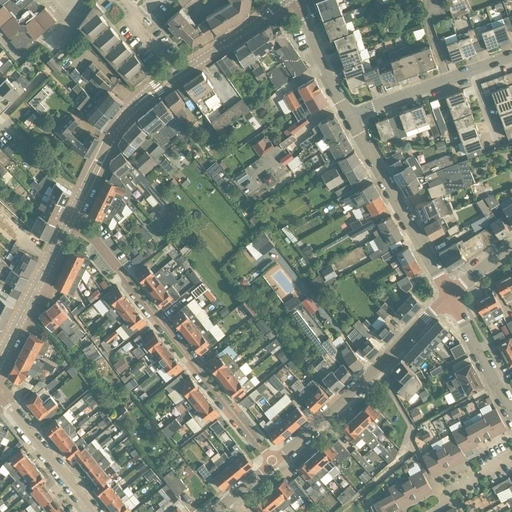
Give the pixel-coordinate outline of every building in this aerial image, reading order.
[(0,0),(0,27),(9,38),(10,38),(12,40),(10,41),(18,50),(21,54),(24,51),(25,51),(33,43),(31,41),(34,39),(35,39),(56,20),(45,8),(41,11),(31,1),(32,0),(0,0)] [(207,19),(217,35),(248,15),(250,0),(232,0),(234,2),(207,19)] [(318,0),(316,1),(319,11),(338,4),(343,2),(348,0),(318,0)] [(466,0),(445,0),(452,18),(472,12),(467,2),(466,0)] [(103,12),(95,3),(79,28),(132,88),(146,75),(144,72),(141,69),(144,66),(134,55),(133,56),(129,53),(131,51),(122,41),(121,42),(117,39),(119,38),(110,28),(109,29),(105,25),(106,24),(100,16),(103,12)] [(341,14),(338,4),(319,11),(322,20),(341,14)] [(217,35),(207,19),(206,19),(196,25),(181,9),(165,23),(177,36),(180,34),(191,47),(196,44),(198,47),(217,35)] [(326,30),(345,23),(341,14),(322,20),(326,30)] [(506,32),(511,29),(511,28),(508,17),(490,23),(498,45),(510,41),(506,32)] [(348,33),(355,30),(351,21),(345,23),(326,30),(329,40),(333,38),(348,33)] [(487,50),(498,45),(490,23),(486,25),(488,30),(481,32),(479,27),(473,29),(478,42),(483,40),(487,50)] [(266,72),(268,77),(276,89),(307,69),(288,40),(280,26),(270,24),(246,41),(266,72)] [(337,48),(356,41),(362,38),(358,29),(355,30),(348,33),(333,38),(337,48)] [(462,39),(461,34),(456,36),(457,40),(464,58),(475,54),(472,44),(478,42),(473,29),(467,32),(469,37),(462,39)] [(464,58),(457,40),(446,44),(445,40),(438,42),(446,64),(464,58)] [(259,83),(268,77),(266,72),(246,41),(234,49),(244,66),(250,62),(255,69),(252,71),(256,77),(255,77),(257,80),(259,83)] [(340,57),(359,50),(356,41),(337,48),(340,57)] [(416,72),(409,54),(407,46),(397,50),(406,75),(416,72)] [(419,50),(426,68),(436,65),(429,46),(419,50)] [(60,50),(53,57),(57,61),(64,55),(60,50)] [(344,67),(360,61),(363,60),(359,50),(340,57),(344,67)] [(397,79),(406,75),(397,50),(388,53),(393,67),(397,79)] [(416,72),(426,68),(419,50),(409,54),(416,72)] [(225,76),(237,69),(227,55),(216,62),(225,76)] [(59,76),(64,71),(52,57),(46,63),(59,76)] [(0,70),(3,74),(13,64),(9,60),(0,68),(0,70)] [(364,71),(360,61),(344,67),(342,68),(346,78),(360,73),(364,71)] [(92,63),(81,76),(81,77),(88,83),(90,81),(103,95),(113,84),(92,63)] [(364,71),(360,73),(346,78),(344,78),(349,89),(366,83),(372,81),(373,84),(381,81),(379,73),(379,72),(377,67),(364,71)] [(398,82),(397,79),(393,67),(379,72),(379,73),(381,81),(382,84),(389,82),(390,85),(398,82)] [(81,77),(81,76),(75,70),(69,75),(76,83),(76,82),(80,78),(81,77)] [(184,85),(190,94),(204,114),(210,110),(204,101),(215,94),(212,89),(213,88),(202,72),(184,85)] [(506,86),(508,86),(511,84),(508,74),(502,76),(506,86)] [(501,88),(506,86),(502,76),(497,78),(501,88)] [(495,90),(501,88),(497,78),(491,79),(495,90)] [(11,83),(6,79),(0,85),(0,100),(2,102),(6,97),(13,103),(25,90),(16,81),(13,81),(11,83)] [(304,100),(321,91),(314,79),(283,97),(284,98),(276,102),(284,116),(294,109),(305,101),(304,100)] [(490,92),(491,92),(495,90),(491,79),(486,82),(490,92)] [(484,94),(490,92),(486,82),(480,84),(484,94)] [(183,100),(190,94),(184,85),(177,90),(183,100)] [(495,103),(511,97),(511,96),(508,86),(506,86),(501,88),(495,90),(491,92),(495,103)] [(99,91),(92,100),(95,102),(110,118),(123,103),(107,90),(103,95),(99,91)] [(186,128),(193,123),(186,116),(187,115),(180,108),(185,105),(176,90),(164,97),(174,113),(186,128)] [(449,108),(466,102),(462,90),(445,97),(449,108)] [(95,102),(92,100),(90,98),(90,97),(84,91),(73,103),(81,110),(85,115),(101,129),(102,128),(110,118),(95,102)] [(288,128),(292,134),(309,123),(305,117),(311,112),(327,102),(321,91),(304,100),(305,101),(294,109),(300,119),(288,128)] [(499,115),(511,110),(511,97),(495,103),(499,115)] [(242,116),(250,110),(242,99),(211,122),(218,131),(241,114),(242,116)] [(436,119),(442,117),(439,108),(440,107),(438,99),(430,102),(436,119)] [(166,124),(173,133),(182,126),(174,115),(162,100),(153,107),(166,124)] [(453,119),(470,113),(466,102),(449,108),(453,119)] [(410,110),(416,127),(427,123),(433,138),(439,136),(431,113),(425,115),(421,105),(410,110)] [(152,134),(158,142),(168,133),(171,138),(175,135),(173,133),(166,124),(153,107),(138,120),(151,135),(152,134)] [(404,131),(416,127),(410,110),(398,114),(402,124),(396,126),(401,138),(406,136),(404,131)] [(503,126),(511,122),(511,110),(499,115),(503,126)] [(20,122),(35,136),(40,130),(32,122),(37,116),(32,111),(20,122)] [(457,131),(474,124),(470,113),(453,119),(457,131)] [(82,143),(70,132),(79,123),(70,114),(54,131),(70,147),(71,147),(88,156),(99,138),(89,133),(82,143)] [(325,134),(340,126),(334,115),(312,129),(315,134),(310,137),(300,145),(303,150),(300,153),(297,155),(298,156),(308,149),(319,141),(325,134)] [(401,138),(396,126),(390,128),(386,118),(374,122),(381,140),(393,135),(394,140),(393,141),(397,154),(405,150),(400,138),(401,138)] [(127,157),(136,148),(148,135),(135,122),(123,135),(118,144),(127,157)] [(507,138),(507,137),(511,135),(511,122),(503,126),(507,138)] [(214,128),(211,124),(205,128),(208,132),(214,128)] [(461,142),(479,136),(474,124),(457,131),(461,142)] [(329,147),(346,137),(340,126),(325,134),(319,141),(308,149),(298,156),(303,163),(306,161),(325,148),(325,150),(329,147)] [(446,128),(440,130),(442,137),(448,134),(446,128)] [(222,129),(218,131),(217,132),(221,138),(226,134),(222,129)] [(215,135),(213,133),(210,136),(207,133),(202,137),(205,140),(204,141),(205,142),(215,135)] [(292,134),(279,144),(282,150),(296,140),(292,134)] [(479,136),(461,142),(468,159),(481,154),(479,149),(483,147),(479,136)] [(329,147),(325,150),(326,151),(320,155),(325,164),(352,148),(346,137),(329,147)] [(266,145),(262,139),(252,146),(260,157),(274,148),(270,142),(266,145)] [(444,141),(435,144),(438,153),(447,149),(444,141)] [(17,149),(10,143),(4,150),(11,156),(17,149)] [(171,162),(162,153),(164,151),(158,145),(149,154),(154,160),(155,160),(163,169),(171,162)] [(154,160),(149,154),(145,151),(132,162),(134,164),(141,174),(142,173),(156,162),(154,160)] [(345,171),(361,163),(354,151),(338,159),(341,165),(335,168),(334,167),(321,175),(325,183),(338,176),(345,171)] [(138,187),(136,185),(140,182),(146,188),(151,184),(142,173),(141,174),(134,164),(132,165),(121,152),(107,164),(112,172),(122,184),(131,193),(138,187)] [(388,167),(399,185),(416,175),(425,175),(425,176),(435,172),(454,165),(450,154),(420,166),(416,158),(410,157),(401,163),(400,160),(388,167)] [(261,166),(258,160),(251,164),(255,170),(261,166)] [(473,179),(466,160),(454,165),(435,172),(437,179),(439,179),(441,183),(429,188),(433,199),(440,197),(475,183),(473,179)] [(338,176),(325,183),(327,187),(324,188),(326,191),(343,182),(342,180),(347,176),(351,183),(367,174),(361,163),(345,171),(338,176)] [(249,177),(245,171),(235,178),(240,184),(249,177)] [(132,194),(131,193),(122,184),(112,172),(109,181),(106,180),(106,179),(101,188),(119,197),(121,199),(126,203),(132,194)] [(428,182),(437,179),(435,172),(425,176),(425,175),(416,175),(399,185),(406,196),(422,187),(420,184),(428,182)] [(51,198),(64,206),(71,193),(66,190),(65,190),(54,182),(47,175),(38,184),(34,180),(34,181),(51,198)] [(173,179),(169,183),(174,188),(178,184),(173,179)] [(187,179),(181,185),(185,188),(190,183),(187,179)] [(60,215),(64,206),(51,198),(34,181),(31,184),(43,195),(39,204),(60,215)] [(359,207),(379,195),(372,183),(359,190),(357,187),(352,190),(338,198),(336,199),(341,207),(352,200),(356,206),(346,211),(347,213),(359,206),(359,207)] [(163,208),(168,204),(151,184),(146,188),(163,208)] [(338,198),(352,190),(349,184),(335,192),(338,198)] [(511,202),(501,209),(505,215),(507,218),(511,226),(511,187),(508,189),(511,193),(511,202)] [(122,213),(126,203),(121,199),(119,197),(101,188),(97,197),(103,201),(117,207),(122,213)] [(379,195),(359,207),(365,218),(371,215),(386,207),(379,195)] [(491,209),(499,203),(494,195),(484,198),(491,209)] [(122,213),(117,207),(103,201),(97,197),(93,206),(106,212),(113,216),(119,223),(125,217),(122,213)] [(436,220),(441,217),(452,213),(449,203),(443,205),(440,197),(433,199),(432,199),(414,206),(419,219),(435,213),(436,220)] [(507,218),(505,215),(500,218),(499,217),(496,219),(492,213),(491,213),(482,199),(476,202),(485,217),(489,224),(490,226),(499,239),(509,232),(502,221),(507,218)] [(55,225),(60,215),(39,204),(37,208),(35,211),(39,215),(55,225)] [(109,224),(113,216),(106,212),(93,206),(88,216),(89,216),(100,221),(101,222),(107,224),(109,224)] [(170,220),(175,215),(171,211),(166,216),(170,220)] [(55,225),(39,215),(35,224),(23,213),(20,220),(32,231),(47,240),(55,225)] [(253,226),(261,219),(256,213),(248,220),(253,226)] [(376,237),(396,226),(391,216),(377,223),(380,228),(373,232),(376,237)] [(441,217),(436,220),(423,227),(431,239),(444,232),(444,231),(446,230),(449,236),(459,230),(456,224),(456,225),(448,229),(441,217)] [(474,232),(489,224),(485,217),(470,225),(474,232)] [(160,219),(157,222),(162,228),(168,223),(165,219),(160,219)] [(358,228),(362,225),(359,219),(350,224),(353,230),(358,228)] [(362,225),(358,228),(361,233),(375,225),(372,220),(362,225)] [(152,237),(143,226),(137,231),(147,241),(152,237)] [(285,226),(281,229),(293,243),(297,240),(285,226)] [(381,256),(391,250),(389,245),(403,238),(396,226),(376,237),(373,239),(379,249),(369,254),(372,260),(381,256)] [(498,239),(499,239),(490,226),(463,243),(461,240),(456,244),(438,253),(442,260),(449,270),(467,259),(467,258),(498,239)] [(361,233),(358,228),(353,230),(349,232),(352,238),(361,233)] [(263,255),(275,246),(264,232),(252,241),(263,255)] [(148,256),(154,251),(148,244),(142,249),(148,256)] [(178,255),(169,244),(161,250),(165,255),(167,253),(172,259),(178,255)] [(305,256),(313,252),(309,245),(301,250),(305,256)] [(14,271),(28,277),(37,260),(23,253),(24,252),(15,248),(12,246),(10,252),(15,255),(9,266),(14,271)] [(140,252),(136,246),(130,250),(135,256),(140,252)] [(179,250),(184,257),(191,251),(188,247),(184,247),(179,250)] [(395,269),(414,258),(408,247),(396,254),(402,265),(395,269)] [(391,250),(381,256),(383,261),(394,255),(391,250)] [(67,260),(85,269),(89,260),(80,256),(80,255),(71,251),(67,260)] [(136,266),(146,258),(142,252),(132,260),(136,266)] [(181,265),(187,260),(182,255),(176,260),(181,265)] [(14,271),(9,266),(0,258),(0,275),(5,280),(4,281),(12,288),(8,295),(16,299),(28,277),(14,271)] [(414,258),(395,269),(399,276),(406,272),(408,276),(420,269),(414,258)] [(142,283),(154,274),(149,268),(154,264),(150,259),(145,263),(133,272),(142,283)] [(81,278),(85,269),(67,260),(62,269),(81,278)] [(187,260),(181,265),(184,269),(190,264),(187,260)] [(336,280),(329,266),(321,271),(328,284),(336,280)] [(148,291),(165,278),(171,273),(168,269),(165,272),(162,267),(154,274),(142,283),(148,291)] [(76,288),(81,278),(62,269),(58,279),(76,288)] [(310,281),(315,288),(323,281),(318,275),(310,281)] [(195,285),(200,280),(196,276),(191,280),(195,285)] [(399,287),(409,281),(407,276),(396,283),(399,287)] [(154,299),(171,285),(165,278),(148,291),(154,299)] [(511,293),(504,278),(494,283),(501,295),(500,296),(501,298),(502,297),(505,304),(511,300),(511,293)] [(72,295),(76,288),(58,279),(54,286),(67,293),(72,295)] [(104,290),(109,286),(104,280),(99,283),(104,290)] [(409,281),(399,287),(406,293),(412,286),(409,281)] [(207,289),(202,283),(191,292),(196,298),(204,292),(212,302),(217,299),(208,288),(207,289)] [(171,285),(154,299),(163,310),(171,303),(172,303),(177,300),(180,297),(177,293),(171,285)] [(108,310),(126,297),(117,286),(100,300),(108,310)] [(92,295),(95,299),(101,295),(97,290),(91,295),(92,295)] [(491,311),(494,318),(502,313),(500,307),(501,307),(499,305),(494,296),(494,297),(492,293),(483,298),(491,311)] [(65,306),(70,302),(64,294),(59,297),(60,298),(65,306)] [(403,303),(413,313),(422,304),(411,294),(403,303)] [(90,303),(95,299),(92,295),(91,295),(87,298),(90,303)] [(0,326),(2,328),(14,306),(0,296),(0,326)] [(108,310),(108,311),(114,318),(115,318),(132,305),(126,297),(108,310)] [(179,329),(195,316),(203,309),(194,298),(170,318),(179,329)] [(488,320),(494,318),(491,311),(483,298),(476,301),(477,302),(474,304),(473,308),(477,309),(486,325),(490,323),(488,320)] [(250,319),(258,312),(247,299),(239,305),(250,319)] [(74,317),(73,315),(70,318),(68,316),(67,316),(55,302),(46,310),(74,344),(80,339),(81,341),(89,335),(74,317)] [(311,314),(317,309),(312,302),(305,307),(311,314)] [(393,311),(385,302),(380,307),(388,314),(389,316),(393,311)] [(82,303),(73,310),(70,312),(73,315),(74,317),(78,314),(80,312),(85,308),(82,303)] [(405,322),(413,313),(403,303),(394,312),(405,322)] [(132,305),(115,318),(117,321),(121,325),(138,312),(132,305)] [(225,307),(219,312),(223,318),(230,313),(225,307)] [(329,338),(321,343),(305,322),(310,319),(302,307),(292,315),(321,354),(321,355),(332,370),(331,371),(343,383),(353,375),(343,364),(347,361),(355,372),(356,371),(337,348),(329,338)] [(383,320),(388,314),(380,307),(375,313),(383,320)] [(69,348),(74,344),(46,310),(39,317),(51,332),(52,331),(56,336),(58,335),(62,340),(69,348)] [(124,340),(129,336),(147,323),(138,312),(121,325),(116,330),(118,333),(124,340)] [(185,337),(201,324),(195,316),(179,329),(185,337)] [(113,323),(111,321),(109,318),(104,322),(108,327),(112,324),(113,323)] [(353,325),(360,332),(351,340),(369,359),(379,350),(368,339),(373,335),(361,324),(362,323),(358,319),(353,325)] [(376,331),(365,320),(362,323),(361,324),(373,335),(381,344),(384,341),(386,342),(396,332),(386,321),(376,331)] [(429,330),(439,339),(448,330),(438,321),(429,330)] [(104,322),(99,326),(103,331),(108,327),(104,322)] [(266,323),(260,329),(264,334),(271,329),(266,323)] [(202,335),(207,331),(201,324),(185,337),(191,344),(202,335)] [(504,335),(509,333),(505,325),(501,327),(504,335)] [(272,329),(265,334),(270,340),(276,335),(272,329)] [(116,330),(101,342),(100,343),(107,353),(112,349),(107,343),(118,333),(116,330)] [(202,335),(191,344),(200,355),(217,342),(208,330),(207,331),(202,335)] [(431,348),(439,339),(429,330),(421,339),(431,348)] [(151,351),(162,343),(153,331),(145,337),(142,339),(139,335),(134,339),(140,347),(144,352),(146,355),(150,351),(151,351)] [(495,343),(504,339),(501,332),(492,336),(495,343)] [(96,346),(100,343),(101,342),(95,334),(90,338),(96,346)] [(24,346),(37,353),(43,356),(49,345),(29,335),(24,346)] [(503,357),(511,351),(511,337),(510,339),(499,345),(501,349),(500,350),(503,357)] [(270,353),(281,344),(276,339),(266,347),(270,353)] [(423,357),(431,348),(421,339),(413,348),(423,357)] [(121,356),(133,346),(130,341),(117,351),(121,356)] [(337,348),(356,371),(364,364),(346,341),(337,348)] [(91,364),(101,357),(92,343),(82,350),(91,364)] [(151,363),(168,350),(162,343),(151,351),(150,351),(146,355),(145,355),(146,357),(151,363)] [(455,359),(465,354),(460,344),(450,349),(455,359)] [(34,358),(37,353),(24,346),(18,356),(39,367),(40,367),(41,368),(43,363),(34,358)] [(238,356),(230,346),(218,355),(217,354),(206,363),(215,374),(233,360),(238,356)] [(414,366),(423,357),(413,348),(404,357),(414,366)] [(284,349),(276,355),(283,363),(290,357),(284,349)] [(162,366),(174,357),(168,350),(151,363),(154,366),(155,366),(158,370),(162,366)] [(511,351),(503,357),(507,363),(508,362),(510,366),(511,365),(511,351)] [(302,363),(304,367),(308,364),(306,360),(309,358),(305,353),(297,359),(301,364),(302,363)] [(334,392),(343,383),(331,371),(332,370),(321,355),(311,363),(314,368),(310,371),(316,380),(320,376),(322,379),(318,383),(330,396),(334,392)] [(37,371),(39,367),(18,356),(13,367),(26,374),(30,367),(37,371)] [(123,357),(113,365),(120,374),(129,367),(123,357)] [(174,357),(162,366),(171,378),(183,368),(174,357)] [(287,363),(292,369),(300,363),(295,357),(287,363)] [(448,389),(476,374),(468,358),(452,366),(454,371),(456,376),(445,382),(448,389)] [(144,360),(130,371),(135,377),(148,365),(144,360)] [(221,382),(239,368),(233,360),(215,374),(221,382)] [(421,383),(414,374),(401,360),(391,371),(397,378),(391,384),(393,386),(407,400),(421,384),(421,383)] [(49,364),(46,371),(52,373),(55,367),(49,364)] [(72,377),(78,373),(72,366),(67,371),(72,377)] [(432,377),(443,371),(440,366),(429,372),(432,377)] [(23,380),(26,374),(13,367),(9,373),(11,374),(9,378),(31,390),(35,395),(43,388),(47,385),(39,381),(34,386),(23,380)] [(227,390),(239,381),(238,381),(245,375),(239,368),(221,382),(227,390)] [(283,375),(279,370),(275,374),(279,379),(283,375)] [(414,374),(421,383),(426,380),(420,370),(414,374)] [(124,375),(120,377),(125,384),(129,382),(133,378),(135,377),(130,371),(129,372),(130,374),(126,378),(124,375)] [(280,391),(285,387),(274,374),(269,379),(280,391)] [(473,398),(486,391),(476,374),(448,389),(455,402),(471,394),(473,398)] [(182,399),(198,387),(189,376),(185,380),(180,375),(165,387),(170,393),(174,389),(182,399)] [(238,381),(239,381),(227,390),(236,401),(245,394),(244,394),(254,386),(249,380),(245,375),(238,381)] [(310,394),(320,405),(328,397),(311,379),(303,387),(310,394)] [(129,382),(125,384),(125,385),(129,390),(133,387),(129,382)] [(256,389),(260,393),(268,388),(264,383),(256,389)] [(186,409),(204,395),(198,387),(182,399),(183,400),(180,402),(186,409)] [(314,411),(320,405),(310,394),(303,387),(296,393),(314,411)] [(32,411),(50,396),(43,388),(35,395),(26,402),(32,411)] [(263,396),(260,393),(256,389),(248,395),(254,403),(263,396)] [(425,390),(418,394),(424,403),(430,399),(425,390)] [(192,417),(211,403),(204,395),(186,409),(192,417)] [(254,403),(248,395),(240,402),(243,407),(244,406),(245,406),(246,405),(248,408),(254,403)] [(50,396),(32,411),(40,420),(40,419),(44,424),(61,411),(56,405),(57,404),(50,396)] [(85,400),(87,403),(90,406),(95,401),(91,396),(85,400)] [(284,407),(299,424),(307,418),(292,400),(284,407)] [(211,403),(192,417),(201,428),(211,421),(219,414),(211,403)] [(376,426),(383,433),(384,432),(377,425),(384,418),(370,403),(361,410),(376,426)] [(120,423),(130,414),(123,406),(113,414),(120,423)] [(292,430),(299,424),(284,407),(277,413),(292,430)] [(418,408),(416,410),(409,413),(414,422),(423,417),(418,408)] [(101,409),(98,412),(102,418),(106,415),(101,409)] [(484,415),(494,433),(505,427),(495,409),(484,415)] [(378,438),(383,433),(376,426),(361,410),(354,417),(370,434),(382,445),(383,443),(378,438)] [(284,437),(292,430),(277,413),(269,420),(275,426),(284,437)] [(51,437),(69,422),(63,414),(44,429),(51,437)] [(92,420),(90,418),(88,416),(88,415),(83,420),(87,424),(92,420)] [(483,439),(494,433),(484,415),(482,416),(483,418),(474,423),(483,439)] [(102,429),(111,421),(107,416),(98,424),(102,429)] [(385,449),(382,445),(370,434),(354,417),(347,424),(357,434),(361,439),(363,441),(364,440),(372,449),(375,445),(382,452),(380,454),(384,459),(389,464),(395,458),(385,449)] [(168,437),(170,436),(177,429),(182,426),(175,418),(166,426),(162,429),(168,437)] [(472,445),(483,439),(474,423),(472,418),(463,423),(464,425),(462,426),(472,445)] [(87,424),(83,420),(78,423),(82,428),(87,424)] [(217,436),(225,430),(217,420),(209,427),(217,436)] [(276,443),(284,437),(275,426),(269,420),(266,423),(263,420),(259,423),(276,443)] [(388,435),(394,429),(386,421),(382,425),(385,429),(383,431),(386,434),(387,434),(388,435)] [(74,431),(75,429),(69,422),(51,437),(57,444),(74,431)] [(354,445),(361,439),(357,434),(347,424),(340,431),(350,442),(350,441),(354,445)] [(462,451),(472,445),(462,426),(451,432),(465,457),(462,451)] [(76,434),(74,431),(57,444),(63,451),(75,442),(72,438),(76,434)] [(206,437),(202,432),(196,436),(200,442),(206,437)] [(454,463),(465,457),(451,432),(453,435),(448,437),(450,441),(444,444),(454,463)] [(113,441),(109,436),(105,440),(108,444),(113,441)] [(69,459),(74,455),(87,444),(81,437),(75,442),(63,451),(69,458),(69,459)] [(105,440),(99,444),(102,449),(108,444),(105,440)] [(319,450),(334,466),(335,465),(336,467),(350,454),(338,440),(331,446),(330,444),(328,441),(319,450)] [(91,441),(87,444),(74,455),(80,463),(97,449),(91,441)] [(230,452),(245,471),(253,464),(236,443),(232,447),(234,449),(230,452)] [(443,469),(454,463),(444,444),(442,445),(443,447),(436,451),(435,449),(433,450),(443,469)] [(15,450),(12,448),(6,445),(0,456),(4,459),(15,450)] [(102,457),(104,455),(98,448),(97,449),(80,463),(85,470),(102,457)] [(357,461),(358,460),(362,457),(355,449),(351,453),(357,461)] [(11,470),(26,457),(20,450),(10,458),(9,458),(3,464),(0,467),(0,472),(6,476),(8,473),(11,470)] [(326,473),(334,466),(319,450),(311,457),(326,473)] [(432,475),(443,469),(433,450),(422,456),(432,475)] [(108,465),(114,459),(115,458),(109,451),(104,455),(102,457),(85,470),(91,477),(108,465)] [(218,452),(211,458),(214,462),(216,465),(215,466),(229,483),(237,477),(221,457),(221,456),(218,452)] [(245,471),(230,452),(230,453),(232,455),(229,457),(225,452),(221,455),(221,456),(221,457),(237,477),(245,471)] [(362,457),(358,460),(367,471),(372,466),(363,456),(362,457)] [(16,478),(32,464),(26,457),(11,470),(8,473),(15,480),(15,479),(16,478)] [(319,479),(326,473),(311,457),(304,463),(318,478),(319,479)] [(113,473),(115,471),(121,467),(114,459),(108,465),(91,477),(97,485),(97,486),(105,480),(113,473)] [(142,462),(134,469),(138,473),(146,466),(142,462)] [(318,478),(304,463),(297,470),(305,480),(306,479),(311,484),(316,491),(324,484),(319,479),(318,478)] [(21,486),(39,472),(32,464),(16,478),(15,479),(21,486)] [(229,483),(215,466),(208,471),(203,464),(196,469),(205,480),(211,475),(213,477),(213,478),(222,489),(229,483)] [(176,495),(186,487),(173,469),(162,477),(176,495)] [(410,476),(420,495),(431,489),(425,477),(427,476),(424,469),(410,476)] [(150,470),(143,476),(148,481),(154,476),(150,470)] [(100,495),(116,483),(114,481),(109,485),(106,480),(110,477),(110,478),(116,473),(116,472),(115,471),(113,473),(105,480),(97,486),(97,485),(94,488),(100,495)] [(364,471),(358,476),(364,484),(371,478),(364,471)] [(45,480),(44,479),(39,472),(21,486),(19,488),(19,489),(17,491),(22,498),(23,497),(41,483),(45,480)] [(408,501),(420,495),(410,476),(408,478),(409,480),(402,484),(401,481),(398,483),(408,501)] [(511,492),(511,483),(509,478),(492,487),(496,493),(503,489),(504,491),(510,488),(511,492)] [(290,503),(290,504),(294,509),(304,501),(309,497),(299,485),(293,490),(284,480),(276,487),(289,502),(290,503)] [(47,490),(41,483),(23,497),(29,504),(47,490)] [(106,503),(122,490),(120,487),(115,491),(112,488),(116,483),(100,495),(106,503)] [(398,507),(408,501),(398,483),(388,489),(389,491),(398,507)] [(343,491),(344,491),(350,498),(356,492),(349,485),(343,491)] [(160,507),(164,511),(179,511),(173,504),(179,499),(168,486),(163,491),(170,498),(160,507)] [(282,510),(290,504),(290,503),(289,502),(276,487),(268,493),(281,509),(282,510)] [(36,511),(53,497),(47,490),(29,504),(36,511)] [(112,511),(128,498),(122,490),(106,503),(112,511)] [(342,504),(350,498),(344,491),(336,497),(342,504)] [(394,511),(393,509),(398,507),(389,491),(384,493),(387,497),(370,506),(372,509),(373,511),(378,511),(394,511)] [(270,511),(277,511),(281,509),(268,493),(260,499),(270,511)] [(36,511),(35,511),(51,511),(60,505),(53,497),(36,511)] [(128,498),(112,511),(113,511),(127,511),(130,510),(135,506),(128,498)] [(270,511),(260,499),(253,505),(258,511),(270,511)]
